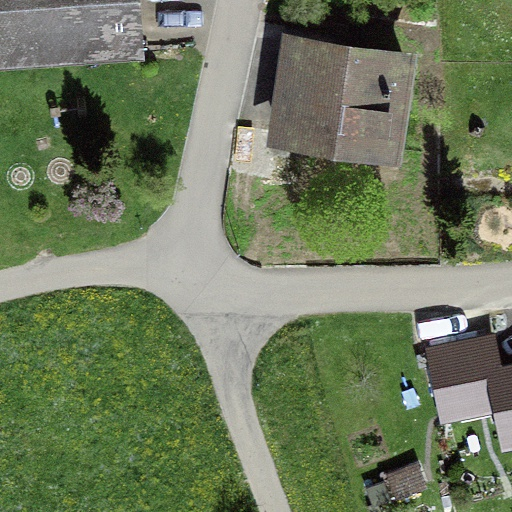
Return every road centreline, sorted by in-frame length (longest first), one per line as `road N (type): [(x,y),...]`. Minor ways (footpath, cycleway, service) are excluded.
road 1 (residential): [(189,281),(511,294)]
road 2 (residential): [(240,0),(189,281)]
road 3 (residential): [(271,511),(189,281)]
